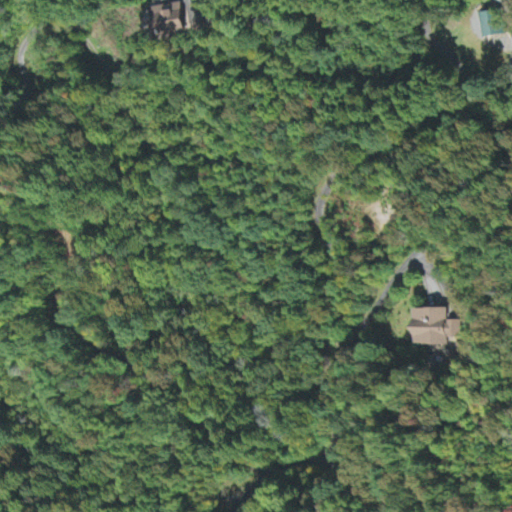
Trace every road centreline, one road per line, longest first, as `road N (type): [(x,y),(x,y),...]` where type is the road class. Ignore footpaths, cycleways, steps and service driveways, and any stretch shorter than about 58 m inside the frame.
road 1 (residential): [(333,456),(271,469),(239,457),(167,384),(82,338),(34,285),(0,275),(26,85),(19,47),(59,0)]
road 2 (residential): [(309,511),(335,467),(320,332),(334,264),(318,198),(337,173),(441,128),(464,94),(463,71),(427,27),(433,0)]
